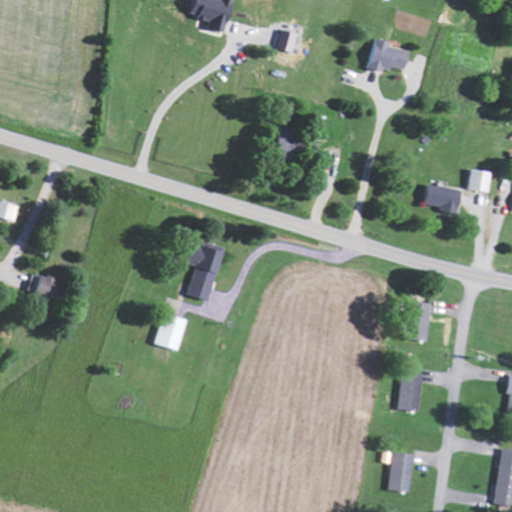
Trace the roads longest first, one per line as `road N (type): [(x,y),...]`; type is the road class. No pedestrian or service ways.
road 1 (primary): [(511,280),(360,244),(0,134)]
road 2 (residential): [(474,275),(436,511)]
